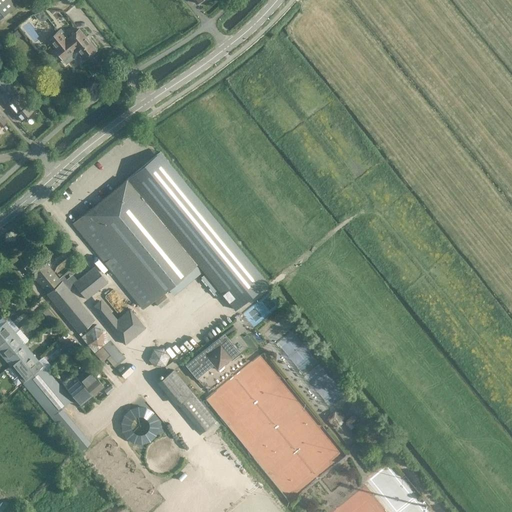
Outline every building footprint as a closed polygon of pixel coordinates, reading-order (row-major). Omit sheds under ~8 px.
[(0,0),(0,18),(15,5),(9,0),(0,0)] [(42,11),(33,15),(38,21),(43,22),(47,18),(42,11)] [(21,31),(34,49),(42,43),(34,31),(38,29),(33,23),(21,31)] [(95,46),(91,41),(89,41),(88,42),(77,30),(68,38),(60,29),(47,39),(55,48),(53,50),(61,60),(71,52),(76,52),(83,61),(95,51),(93,49),(95,48),(95,46)] [(0,74),(0,98),(20,122),(32,112),(0,74)] [(195,266),(126,181),(95,206),(92,209),(72,225),(84,240),(86,239),(142,307),(152,299),(153,301),(195,266)] [(77,264),(69,253),(61,260),(69,270),(77,264)] [(40,255),(23,268),(32,278),(34,280),(35,279),(46,292),(44,293),(46,296),(76,332),(92,319),(62,283),(61,282),(60,282),(47,267),(48,266),(40,255)] [(195,266),(168,289),(173,294),(200,272),(195,266)] [(107,283),(94,268),(73,285),(86,300),(107,283)] [(163,293),(153,301),(158,307),(167,299),(163,293)] [(92,307),(124,346),(145,329),(129,310),(117,320),(100,300),(92,307)] [(0,323),(0,344),(14,332),(4,320),(0,323)] [(16,360),(18,357),(14,353),(24,344),(14,332),(0,344),(0,354),(8,365),(16,360)] [(224,334),(185,365),(197,378),(213,365),(217,370),(240,353),(224,334)] [(69,341),(59,349),(62,353),(72,344),(69,341)] [(114,351),(107,343),(94,354),(101,363),(110,356),(109,355),(114,351)] [(18,357),(16,360),(21,367),(24,364),(27,368),(37,360),(24,344),(14,353),(18,357)] [(335,448),(336,447),(267,357),(256,366),(254,363),(207,399),(285,500),(293,493),(297,499),(337,468),(334,464),(343,458),(335,448)] [(41,364),(37,360),(27,368),(24,364),(21,367),(16,360),(8,365),(21,380),(41,364)] [(152,374),(167,374),(167,361),(151,362),(152,374)] [(69,398),(44,368),(41,364),(21,380),(49,415),(79,450),(80,449),(90,461),(98,454),(88,443),(92,435),(65,402),(69,398)] [(74,376),(88,393),(100,384),(86,367),(74,376)] [(117,383),(128,376),(125,371),(114,378),(117,383)] [(215,421),(174,373),(161,384),(202,432),(215,421)] [(91,398),(88,393),(74,376),(63,386),(72,397),(81,391),(86,397),(76,406),(81,412),(92,404),(89,400),(91,398)] [(326,412),(335,406),(333,403),(324,408),(326,412)] [(343,422),(334,412),(327,418),(336,428),(343,422)] [(421,511),(390,472),(348,505),(342,510),(339,506),(331,511),(421,511)]
